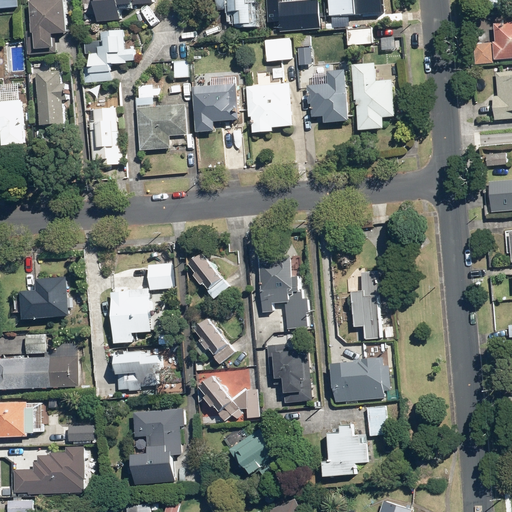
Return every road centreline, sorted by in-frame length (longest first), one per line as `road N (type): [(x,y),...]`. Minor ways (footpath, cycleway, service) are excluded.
road 1 (residential): [(0,223),(447,181)]
road 2 (residential): [(447,181),(476,511)]
road 3 (residential): [(431,0),(447,181)]
